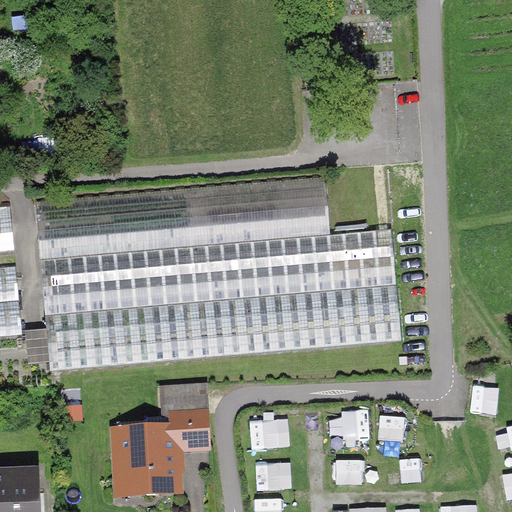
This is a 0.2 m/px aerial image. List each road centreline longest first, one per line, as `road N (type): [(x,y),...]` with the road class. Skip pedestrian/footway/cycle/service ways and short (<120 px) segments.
road 1 (residential): [(434,156),(0,185)]
road 2 (track): [(322,511),(321,431),(480,419),(494,511)]
road 3 (track): [(323,501),(492,491)]
